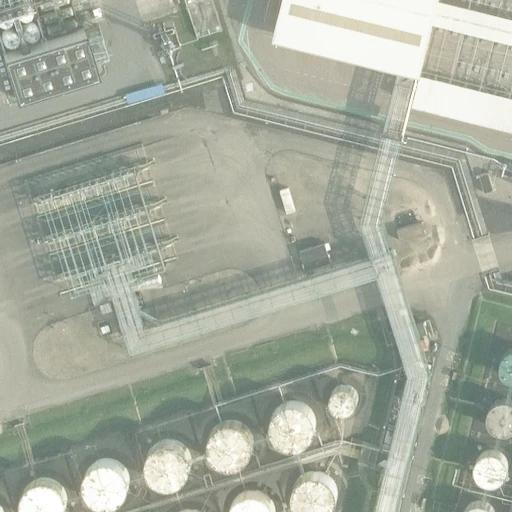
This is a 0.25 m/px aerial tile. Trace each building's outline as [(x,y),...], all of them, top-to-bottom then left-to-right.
[(282,0),(278,17),(424,55),(438,0),(282,0)] [(98,75),(84,30),(1,56),(15,101),(98,75)] [(488,172),(479,175),(484,194),(493,191),(488,172)] [(400,240),(425,233),(422,223),(397,230),(400,240)] [(305,272),(330,264),(324,245),(299,253),(305,272)] [(423,323),(389,334),(393,345),(427,334),(423,323)] [(511,345),(507,348),(503,353),(501,360),(502,366),(505,371),(509,375),(511,375),(511,345)] [(357,394),(357,393),(357,389),(355,385),(351,382),(347,381),(340,382),(337,384),(333,389),(332,393),(333,398),(336,402),(340,405),(344,406),(350,405),(354,402),(357,398),(357,394)] [(511,398),(510,397),(505,396),(499,396),(494,399),(490,404),(488,411),(489,417),(493,423),(498,426),(503,427),(510,426),(511,424),(511,398)] [(316,421),(316,420),(315,412),(313,409),(310,405),(307,402),(302,399),(294,397),(285,398),(278,402),(275,406),(272,410),(271,415),(270,419),(271,428),(274,432),(276,436),(283,441),(291,443),(295,443),(302,442),(309,437),(314,430),(315,427),(316,421)] [(254,440),(254,439),(253,430),(251,426),(248,423),(241,418),(237,416),(233,415),(226,416),(223,417),(216,422),(211,428),(209,433),(208,437),(208,441),(210,446),(212,451),(214,454),(221,459),(227,461),(231,462),(239,460),(246,456),(250,452),(252,449),(254,445),(254,440)] [(193,458),(193,457),(192,453),(191,449),(189,444),(186,441),(179,436),(176,435),(171,434),(166,434),(161,435),(154,440),(150,444),(149,447),(147,452),(147,456),(148,465),(150,469),(152,472),(159,477),(164,479),(168,480),(173,480),(178,478),(185,474),(188,470),(191,467),(192,462),(193,458)] [(507,463),(506,463),(505,457),(502,452),(496,448),(490,447),(485,448),(482,450),(479,452),(476,458),(475,464),(476,468),(479,473),(483,477),(489,478),(495,478),(500,475),(505,470),(507,463)] [(133,478),(133,477),(131,469),(129,465),(126,461),(119,456),(116,455),(111,454),(102,455),(97,458),(93,461),(89,467),(87,472),(87,477),(88,485),(90,489),(93,493),(100,498),(108,500),(113,500),(119,499),(126,494),(131,487),(132,482),(133,478)] [(337,490),(337,489),(337,485),(335,480),(331,474),(328,471),(324,468),(320,467),(315,466),(311,466),(306,467),(299,472),(296,475),(294,479),(292,484),(291,489),(293,497),(297,504),(303,510),(308,511),(311,511),(317,511),(323,511),(330,506),(333,503),(335,499),(337,490)] [(67,497),(66,488),(63,484),(61,481),(54,476),(46,474),(41,474),(36,475),(29,479),(25,484),(23,487),(22,491),(21,496),(23,504),(24,508),(27,511),(61,511),(63,510),(65,506),(67,501),(67,497)] [(275,511),(276,509),(275,504),(274,499),(271,495),(268,491),(261,487),(257,486),(251,486),(243,488),(239,490),(235,493),(231,500),(229,509),(230,511),(275,511)] [(494,511),(493,508),(491,504),(489,503),(486,500),(483,499),(477,499),(472,500),(467,504),(464,510),(463,511),(494,511)]
